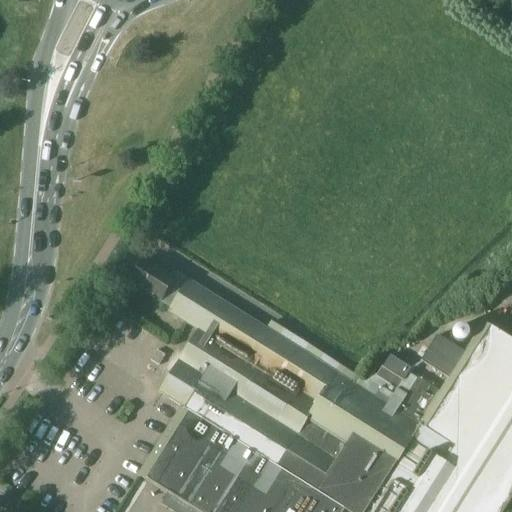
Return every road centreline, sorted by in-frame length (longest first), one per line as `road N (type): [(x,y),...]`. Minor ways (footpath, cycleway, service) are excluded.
road 1 (secondary): [(0,368),(29,282),(48,113)]
road 2 (secondary): [(48,113),(93,66),(125,1)]
road 3 (secondary): [(48,113),(104,0)]
